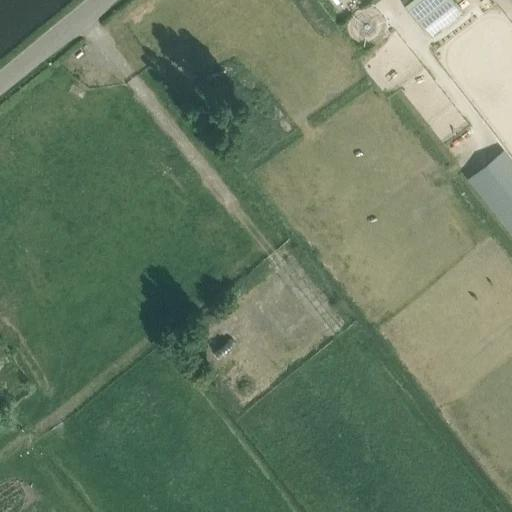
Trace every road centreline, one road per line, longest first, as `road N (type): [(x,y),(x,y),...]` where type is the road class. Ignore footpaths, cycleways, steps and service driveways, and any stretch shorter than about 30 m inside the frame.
road 1 (track): [(82,18),(308,293),(229,359)]
road 2 (residential): [(0,85),(105,0)]
